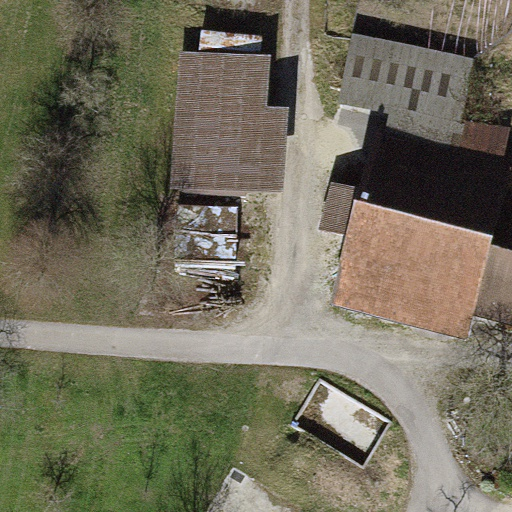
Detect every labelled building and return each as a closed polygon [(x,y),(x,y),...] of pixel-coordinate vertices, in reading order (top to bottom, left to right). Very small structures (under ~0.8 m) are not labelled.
[(475,64),(353,40),(340,105),(389,115),(462,129),(475,64)] [(256,69),(196,65),(188,191),(248,195),(253,116),(256,69)] [(462,129),(389,115),(373,165),(505,200),(503,210),(511,212),(511,157),(499,154),(502,138),(462,129)] [(293,118),(253,116),(248,195),(288,197),(293,118)] [(505,200),(373,165),(365,198),(336,190),(325,230),(354,237),(345,272),(478,307),(511,315),(511,212),(503,210),(505,200)] [(239,209),(179,207),(176,266),(236,269),(239,209)] [(478,307),(345,272),(334,310),(468,345),(478,307)]
